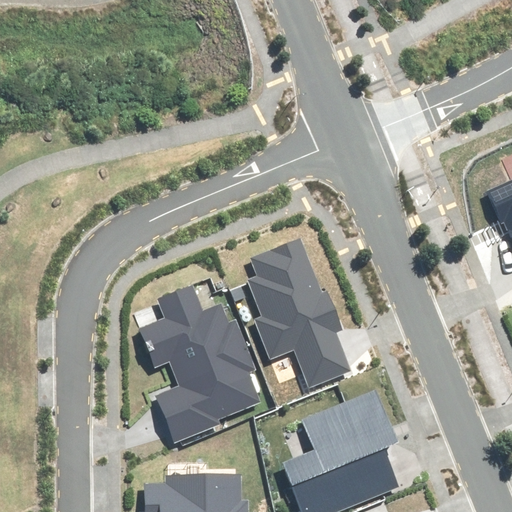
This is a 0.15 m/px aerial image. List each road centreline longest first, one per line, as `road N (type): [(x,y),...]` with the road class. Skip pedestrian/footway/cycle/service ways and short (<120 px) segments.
road 1 (residential): [(78,511),(77,320),(82,282),(103,251),(133,224),(347,139)]
road 2 (tertiary): [(498,511),(347,139)]
road 3 (residential): [(347,139),(511,70)]
road 4 (tertiary): [(347,139),(295,0)]
